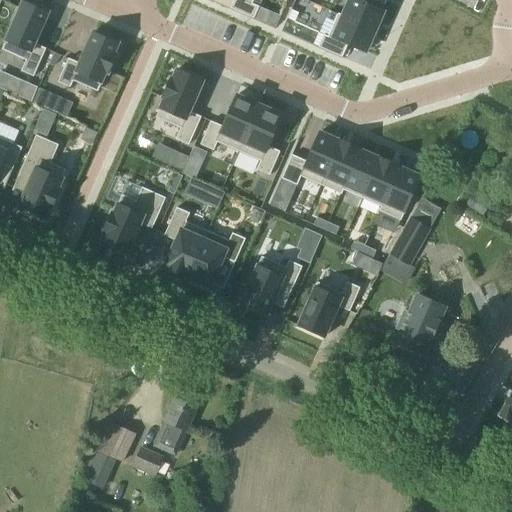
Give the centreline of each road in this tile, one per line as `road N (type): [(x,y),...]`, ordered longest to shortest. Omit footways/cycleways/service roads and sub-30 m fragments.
road 1 (unclassified): [(448,444),(0,247)]
road 2 (residential): [(135,18),(355,112),(504,66)]
road 3 (residential): [(511,336),(448,444)]
